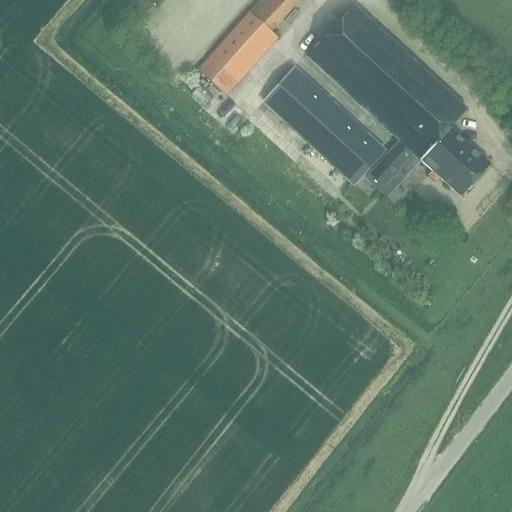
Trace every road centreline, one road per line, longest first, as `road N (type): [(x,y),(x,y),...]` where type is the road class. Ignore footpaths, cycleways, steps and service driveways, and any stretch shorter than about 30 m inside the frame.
road 1 (track): [(427,461),(511,305)]
road 2 (unclassified): [(409,511),(511,378)]
